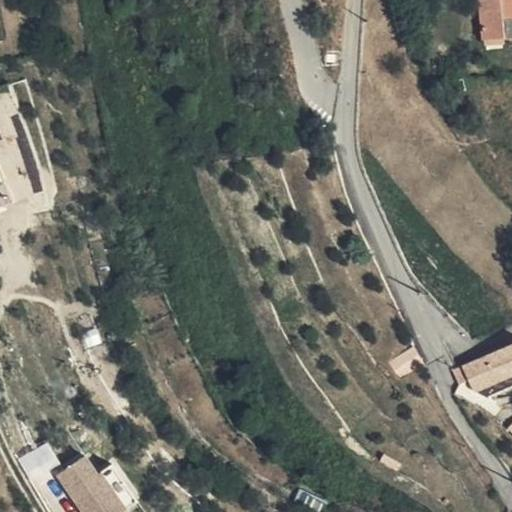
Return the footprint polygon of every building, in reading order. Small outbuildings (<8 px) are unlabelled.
[(479,0),(480,5),(472,6),(474,44),(495,42),(499,0),(479,0)] [(509,0),(499,0),(495,42),(511,41),(509,0)] [(511,369),(511,338),(477,355),(445,369),(452,384),(463,379),(468,391),(511,369)] [(415,361),(406,345),(382,359),(391,376),(415,361)] [(500,428),(511,440),(511,421),(510,419),(500,428)] [(22,456),(31,472),(59,457),(50,440),(22,456)] [(109,511),(118,506),(95,468),(82,449),(55,466),(63,479),(83,511),(109,511)] [(107,460),(95,468),(118,506),(130,499),(107,460)]
